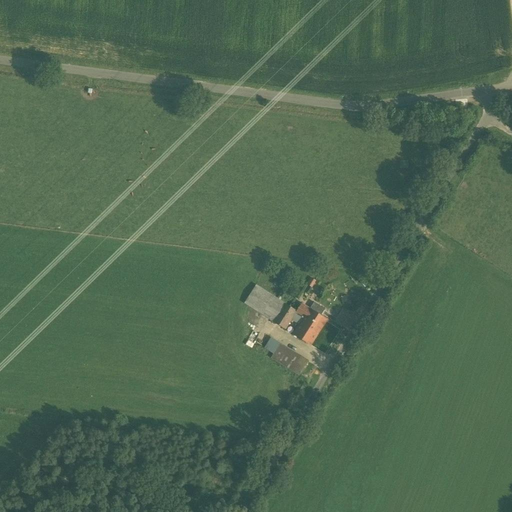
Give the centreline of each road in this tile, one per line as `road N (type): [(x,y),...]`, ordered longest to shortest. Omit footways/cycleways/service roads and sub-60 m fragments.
road 1 (unclassified): [(0,62),(358,108),(503,90)]
road 2 (unclassified): [(238,511),(503,90)]
